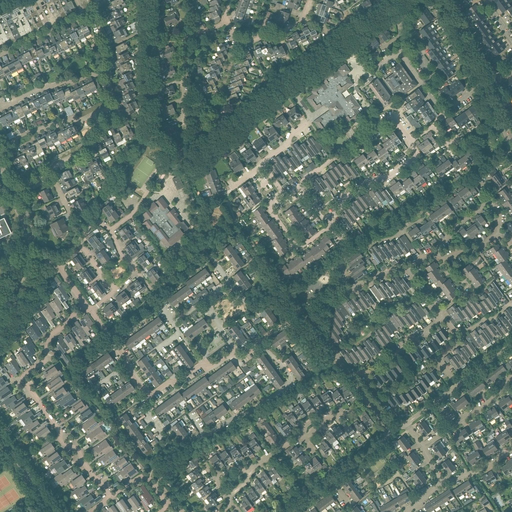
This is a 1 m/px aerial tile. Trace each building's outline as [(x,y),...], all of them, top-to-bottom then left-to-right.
[(35,0),(36,2),(39,6),(40,9),(37,10),(36,11),(39,16),(41,14),(43,15),(44,16),(43,18),(44,20),(41,21),(43,25),(47,23),(49,27),(51,26),(48,20),(46,16),(43,11),(41,6),(42,5),(41,3),(43,2),(42,0),(35,0)] [(42,0),(43,2),(44,4),(42,5),(41,6),(43,11),(46,10),(47,10),(48,12),(48,13),(48,15),(46,16),(48,20),(49,19),(50,22),(53,20),(52,18),(53,17),(52,13),(51,11),(49,8),(47,3),(50,1),(49,0),(42,0)] [(49,0),(50,1),(47,3),(49,8),(52,7),(53,7),(54,9),(53,10),(54,12),(52,13),(53,17),(55,16),(56,19),(59,17),(58,15),(59,14),(57,10),(55,5),(52,0),(49,0)] [(52,0),(55,5),(57,4),(59,4),(59,6),(59,7),(60,9),(57,10),(59,14),(60,13),(62,16),(65,14),(63,12),(65,11),(63,8),(60,2),(59,0),(52,0)] [(59,0),(60,2),(63,1),(64,2),(65,3),(65,5),(65,6),(63,8),(65,11),(66,11),(67,13),(70,12),(69,9),(74,7),(74,8),(71,1),(67,3),(65,0),(59,0)] [(123,0),(115,0),(111,2),(112,4),(109,6),(112,12),(119,9),(117,6),(125,3),(123,0)] [(237,5),(238,6),(250,10),(252,4),(249,3),(240,0),(239,4),(238,3),(237,5)] [(361,4),(362,5),(359,6),(361,11),(364,10),(365,11),(372,8),(373,10),(371,11),(372,13),(377,9),(374,1),(370,3),(369,0),(361,4)] [(463,5),(459,0),(454,0),(453,1),(459,8),(463,5)] [(500,8),(508,2),(506,0),(501,0),(496,4),(500,8)] [(500,8),(503,13),(511,7),(509,4),(511,1),(511,0),(510,0),(508,2),(500,8)] [(298,5),(289,2),(286,1),(285,6),(297,10),(298,5)] [(32,2),(30,3),(30,4),(34,12),(31,14),(33,18),(35,17),(37,18),(38,19),(37,21),(38,22),(36,24),(37,27),(41,26),(43,30),(45,29),(43,25),(41,21),(39,16),(36,11),(37,10),(36,8),(39,6),(36,2),(33,3),(32,2)] [(19,4),(17,5),(17,6),(20,11),(21,14),(19,15),(17,16),(20,21),(22,19),(24,20),(25,21),(24,23),(25,25),(23,26),(24,30),(28,28),(30,32),(32,32),(32,31),(32,30),(30,27),(27,21),(25,17),(29,15),(27,11),(24,13),(23,10),(26,8),(24,6),(23,4),(20,5),(19,4)] [(26,5),(24,6),(26,8),(27,11),(29,15),(25,17),(27,21),(30,20),(31,21),(32,22),(32,23),(33,25),(30,27),(32,30),(36,28),(38,33),(40,32),(37,27),(36,24),(33,18),(31,14),(34,12),(30,4),(27,6),(26,5)] [(209,8),(211,13),(220,9),(221,8),(219,4),(211,7),(209,8)] [(331,8),(319,4),(318,9),(326,12),(328,7),(331,8)] [(471,14),(478,9),(475,5),(468,10),(471,14)] [(13,7),(11,8),(12,9),(14,14),(16,17),(13,18),(12,19),(14,24),(17,22),(18,23),(19,24),(19,26),(20,27),(17,29),(19,32),(23,31),(25,35),(27,34),(24,30),(23,26),(20,21),(17,16),(19,15),(17,13),(20,11),(17,6),(14,8),(13,7)] [(235,11),(236,11),(245,14),(248,15),(250,10),(238,6),(237,9),(236,9),(235,11)] [(282,11),(283,9),(277,6),(276,9),(279,11),(278,15),(287,19),(289,14),(282,11)] [(124,13),(121,7),(119,9),(112,12),(109,14),(110,17),(109,17),(112,23),(118,19),(117,17),(124,13)] [(417,13),(421,19),(429,14),(424,8),(417,13)] [(8,10),(5,11),(6,12),(9,17),(10,20),(7,21),(6,21),(9,26),(11,25),(13,25),(14,27),(13,28),(14,30),(11,31),(13,35),(17,33),(19,38),(21,37),(19,32),(17,29),(14,24),(12,19),(13,18),(12,15),(14,14),(12,9),(8,11),(8,10)] [(221,11),(220,9),(211,13),(209,14),(211,19),(210,20),(209,20),(209,21),(209,22),(210,23),(211,23),(212,22),(213,25),(215,24),(215,21),(218,19),(219,17),(218,15),(221,14),(220,12),(221,12),(221,11)] [(326,12),(318,9),(316,14),(327,18),(324,17),(326,12)] [(474,18),(481,13),(478,9),(471,14),(474,18)] [(179,17),(176,10),(166,14),(167,15),(168,14),(169,17),(163,19),(166,26),(169,25),(169,26),(170,25),(177,22),(176,18),(179,17)] [(245,14),(236,11),(235,15),(234,15),(233,17),(239,19),(238,21),(245,24),(246,24),(249,16),(248,15),(245,14)] [(6,18),(9,17),(6,12),(3,14),(2,12),(0,13),(2,18),(4,22),(1,24),(6,36),(7,38),(11,36),(14,41),(15,40),(13,35),(11,31),(9,26),(6,21),(7,21),(6,18)] [(477,22),(484,17),(481,13),(474,18),(477,22)] [(327,18),(316,14),(316,15),(318,16),(317,19),(316,18),(315,20),(325,24),(327,18)] [(426,25),(432,20),(433,19),(429,14),(421,19),(426,25)] [(286,24),(287,19),(278,15),(276,20),(286,24)] [(487,18),(485,16),(484,17),(477,22),(473,25),(476,30),(485,24),(483,21),(484,21),(484,20),(487,18)] [(126,23),(123,17),(118,19),(112,23),(113,26),(111,27),(113,33),(120,30),(119,27),(126,23)] [(485,24),(476,30),(480,34),(488,28),(486,26),(487,25),(490,23),(488,21),(485,24)] [(82,23),(79,25),(81,29),(85,37),(86,36),(91,34),(90,33),(93,32),(92,31),(93,31),(91,27),(88,29),(86,25),(83,26),(82,23)] [(419,32),(423,36),(431,30),(429,27),(433,24),(432,23),(419,32)] [(85,37),(81,29),(79,25),(80,28),(77,29),(76,26),(73,28),(79,40),(85,37)] [(488,28),(480,34),(483,39),(491,32),(489,30),(490,29),(493,27),(492,25),(488,28)] [(308,30),(311,36),(312,38),(317,36),(312,26),(310,27),(311,28),(308,30)] [(120,30),(113,33),(115,35),(112,37),(115,43),(129,36),(124,27),(120,30)] [(301,30),(303,32),(306,38),(311,36),(308,30),(307,27),(301,30)] [(372,30),(375,34),(380,42),(383,40),(384,42),(391,36),(384,27),(381,29),(377,32),(375,29),(372,30)] [(426,40),(434,34),(432,32),(436,29),(435,27),(431,30),(423,36),(426,40)] [(76,41),(79,40),(73,28),(74,30),(72,32),(70,29),(68,30),(75,45),(77,44),(76,41)] [(66,35),(63,36),(70,48),(75,46),(75,45),(68,30),(67,31),(70,36),(68,37),(66,35)] [(494,33),(493,31),(491,32),(483,39),(481,40),(484,45),(492,38),(490,36),(491,35),(494,33)] [(296,43),(300,41),(297,33),(297,32),(291,35),(292,36),(293,37),(296,43)] [(306,38),(303,32),(300,34),(299,32),(297,33),(300,41),(302,43),(307,41),(306,38)] [(434,34),(426,40),(424,41),(427,46),(440,37),(436,33),(434,34)] [(370,41),(367,43),(367,44),(368,47),(369,47),(370,47),(372,50),(379,45),(378,43),(380,42),(375,34),(368,38),(370,41)] [(497,37),(496,35),(492,38),(484,45),(487,49),(489,48),(495,43),(494,40),(495,40),(495,39),(497,37)] [(64,51),(69,48),(70,48),(63,36),(64,39),(62,40),(61,37),(58,39),(64,51)] [(292,36),(289,37),(287,38),(289,43),(286,44),(289,50),(297,46),(296,43),(293,37),(292,36)] [(427,46),(431,50),(439,44),(437,42),(441,39),(440,37),(427,46)] [(502,40),(501,38),(495,43),(489,48),(493,52),(501,46),(499,43),(500,42),(502,40)] [(55,40),(52,42),(58,54),(64,51),(58,39),(57,39),(59,42),(56,43),(55,40)] [(226,51),(228,50),(227,48),(231,46),(230,44),(228,44),(227,42),(223,44),(222,42),(220,42),(219,43),(217,40),(215,41),(217,44),(218,47),(217,47),(217,52),(220,51),(221,53),(226,51)] [(53,57),(58,54),(52,42),(53,44),(51,46),(49,43),(46,44),(53,57)] [(114,52),(117,57),(128,52),(127,52),(123,54),(122,52),(129,48),(126,42),(115,47),(116,50),(114,52)] [(42,43),(39,45),(45,57),(51,54),(52,57),(53,57),(46,44),(43,46),(42,43)] [(501,46),(493,52),(496,56),(497,55),(504,50),(502,48),(503,47),(503,46),(506,44),(504,43),(501,46)] [(430,57),(439,51),(437,48),(441,45),(440,44),(439,44),(431,50),(427,53),(430,57)] [(39,60),(45,57),(39,45),(40,47),(38,49),(36,46),(34,47),(33,46),(39,60)] [(176,54),(173,47),(170,48),(168,45),(165,46),(157,49),(160,55),(163,53),(166,58),(163,59),(165,64),(173,61),(171,56),(176,54)] [(34,62),(39,60),(33,46),(27,49),(28,50),(29,53),(31,55),(34,62)] [(260,48),(259,46),(254,48),(255,50),(253,52),(258,63),(262,62),(260,57),(263,56),(260,48)] [(265,46),(260,48),(263,56),(264,58),(269,56),(266,48),(265,46)] [(275,56),(271,48),(270,46),(266,48),(269,56),(271,60),(276,58),(275,56)] [(276,46),(271,48),(275,56),(276,58),(280,56),(277,48),(276,46)] [(282,46),(277,48),(280,56),(281,58),(286,55),(286,54),(288,53),(285,47),(283,48),(282,46)] [(242,60),(246,58),(249,65),(250,64),(252,59),(252,58),(247,48),(243,51),(245,56),(239,58),(240,61),(242,60)] [(430,57),(434,61),(442,55),(440,53),(444,50),(443,48),(439,51),(430,57)] [(34,62),(31,55),(29,53),(28,50),(25,52),(24,49),(21,50),(27,63),(32,60),(34,63),(34,62)] [(18,52),(15,53),(21,66),(27,63),(21,50),(21,51),(22,53),(20,54),(18,52)] [(228,50),(226,51),(221,53),(220,51),(217,52),(216,53),(218,58),(219,60),(224,58),(223,56),(229,53),(228,50)] [(115,61),(118,67),(129,62),(129,61),(124,63),(123,61),(130,58),(128,52),(117,57),(118,60),(115,61)] [(14,57),(11,59),(17,71),(23,68),(21,66),(15,53),(18,59),(15,60),(14,57)] [(434,61),(437,66),(449,57),(446,53),(442,55),(434,61)] [(225,57),(224,58),(219,60),(218,58),(213,60),(215,64),(217,67),(221,64),(223,63),(222,61),(227,59),(225,57)] [(450,59),(449,57),(437,66),(440,70),(448,64),(446,61),(450,59)] [(497,57),(490,63),(493,67),(500,61),(497,57)] [(238,68),(239,67),(244,65),(245,67),(249,65),(246,58),(242,60),(243,62),(236,65),(238,68)] [(8,60),(5,62),(11,74),(17,71),(11,59),(12,62),(9,63),(8,60)] [(496,71),(503,66),(500,61),(493,67),(496,71)] [(5,62),(6,64),(4,66),(3,63),(0,64),(0,65),(5,77),(11,74),(5,62)] [(117,71),(120,77),(121,76),(131,71),(133,70),(132,68),(129,62),(118,67),(120,70),(117,71)] [(438,71),(442,76),(450,70),(448,67),(452,64),(451,62),(448,64),(440,70),(438,71)] [(205,69),(207,74),(213,71),(215,73),(221,70),(220,68),(224,66),(223,63),(221,64),(217,67),(215,64),(211,66),(205,69)] [(390,69),(393,73),(394,74),(402,67),(399,63),(390,69)] [(346,75),(351,72),(345,64),(337,70),(338,71),(335,73),(333,69),(320,79),(322,82),(310,91),(313,94),(306,99),(315,112),(325,105),(329,110),(313,122),(322,134),(329,130),(331,133),(344,124),(338,116),(341,114),(349,125),(362,116),(357,109),(360,107),(351,94),(345,99),(341,94),(353,85),(346,75)] [(152,71),(155,76),(164,72),(166,77),(176,74),(173,66),(167,69),(166,65),(152,71)] [(247,71),(245,67),(244,65),(239,67),(240,69),(234,72),(233,71),(230,72),(231,75),(233,75),(242,71),(243,74),(247,71)] [(394,74),(393,73),(384,80),(395,95),(399,93),(401,95),(415,85),(402,67),(394,74)] [(445,80),(453,74),(451,71),(455,69),(454,67),(450,70),(442,76),(445,80)] [(213,71),(207,74),(205,75),(207,79),(211,77),(211,78),(212,79),(218,77),(218,75),(222,73),(221,70),(215,73),(213,71)] [(131,71),(121,76),(120,77),(121,80),(118,81),(121,87),(126,84),(132,81),(127,83),(126,81),(134,77),(131,71)] [(243,74),(242,71),(233,75),(234,77),(230,79),(231,82),(235,80),(239,78),(240,80),(245,78),(243,74)] [(91,77),(85,80),(92,94),(94,93),(93,91),(99,89),(94,79),(95,80),(93,81),(91,77)] [(207,80),(208,84),(209,84),(210,86),(214,84),(216,83),(215,81),(220,79),(218,77),(217,77),(212,79),(211,78),(207,80)] [(242,85),(240,80),(239,78),(235,80),(236,82),(230,85),(228,84),(225,85),(227,88),(228,89),(228,88),(232,87),(237,84),(238,87),(242,85)] [(377,78),(368,85),(371,89),(380,83),(377,78)] [(86,83),(84,84),(82,82),(80,83),(86,95),(91,93),(92,94),(85,80),(86,83)] [(123,97),(126,95),(134,91),(132,88),(135,87),(132,81),(126,84),(121,87),(123,89),(120,91),(123,97)] [(453,85),(458,92),(464,88),(459,81),(453,85)] [(77,84),(74,86),(80,98),(86,95),(80,83),(79,83),(81,86),(78,87),(77,84)] [(214,84),(210,86),(209,84),(208,84),(204,86),(208,93),(212,91),(213,92),(216,91),(215,90),(216,89),(215,87),(217,86),(216,83),(214,84)] [(384,87),(380,83),(371,89),(375,94),(384,87)] [(238,87),(237,84),(232,87),(228,88),(229,90),(225,92),(226,95),(230,93),(235,91),(236,93),(240,91),(238,87)] [(163,85),(156,88),(159,96),(162,94),(163,98),(175,93),(172,86),(167,88),(165,89),(163,85)] [(451,94),(452,96),(458,92),(453,85),(447,89),(451,94)] [(71,87),(68,89),(74,101),(80,98),(74,86),(75,89),(72,90),(71,87)] [(54,89),(61,101),(66,99),(67,101),(68,101),(61,89),(59,90),(57,87),(54,89)] [(68,89),(66,90),(64,87),(61,89),(68,101),(73,99),(74,101),(68,89)] [(384,87),(375,94),(378,98),(387,92),(384,87)] [(440,91),(440,92),(445,99),(451,94),(447,89),(446,87),(440,91)] [(48,90),(48,91),(54,104),(61,101),(54,89),(55,92),(53,93),(52,90),(49,92),(48,90)] [(418,89),(405,99),(408,103),(422,93),(421,91),(420,92),(418,89)] [(54,104),(48,91),(42,93),(43,95),(43,96),(49,107),(54,104)] [(121,101),(124,107),(134,102),(135,101),(130,103),(129,101),(137,97),(134,91),(126,95),(123,97),(124,99),(121,101)] [(238,98),(236,93),(235,91),(230,93),(231,95),(225,98),(226,101),(232,98),(233,100),(238,98)] [(390,96),(387,92),(378,98),(381,103),(382,102),(389,97),(390,96)] [(49,107),(43,96),(43,95),(40,96),(39,93),(36,95),(42,107),(44,110),(49,107)] [(423,95),(424,94),(422,93),(408,103),(404,106),(407,111),(411,108),(420,101),(422,100),(425,98),(424,97),(425,96),(424,95),(423,96),(423,95)] [(33,96),(31,97),(37,110),(42,107),(36,95),(37,98),(36,98),(35,99),(33,96)] [(30,98),(31,100),(29,102),(28,99),(25,100),(31,113),(37,110),(31,97),(30,98)] [(383,108),(385,107),(391,102),(392,101),(389,97),(382,102),(381,103),(380,104),(383,108)] [(19,103),(19,105),(26,118),(27,118),(25,115),(31,113),(25,100),(24,101),(26,103),(23,104),(22,102),(19,103)] [(411,108),(412,107),(415,112),(417,110),(423,105),(425,104),(422,100),(420,101),(411,108)] [(135,101),(134,102),(124,107),(126,109),(123,110),(126,116),(134,112),(133,109),(138,107),(135,101)] [(417,110),(420,114),(431,107),(428,102),(425,104),(423,105),(417,110)] [(164,118),(175,113),(172,105),(165,107),(164,104),(165,103),(155,107),(157,111),(160,110),(164,118)] [(21,121),(26,118),(19,105),(16,106),(14,108),(15,110),(19,118),(21,121)] [(478,114),(473,106),(468,110),(477,122),(479,121),(476,116),(478,114)] [(8,109),(14,121),(19,118),(15,110),(13,111),(11,107),(8,109)] [(302,116),(295,107),(287,113),(292,120),(295,118),(296,120),(302,116)] [(431,107),(420,114),(424,119),(426,117),(434,111),(431,107)] [(5,110),(2,112),(8,124),(14,121),(8,109),(7,109),(9,112),(6,113),(5,110)] [(475,123),(477,122),(468,110),(464,113),(470,121),(472,119),(475,123)] [(426,117),(424,119),(426,121),(427,120),(428,122),(437,116),(434,111),(426,117)] [(0,122),(2,127),(8,124),(2,112),(3,114),(1,116),(0,114),(0,122)] [(253,121),(252,121),(254,122),(255,124),(265,115),(263,112),(260,115),(255,119),(253,121)] [(470,121),(464,113),(459,116),(469,128),(470,127),(467,123),(470,121)] [(288,123),(283,115),(274,121),(279,127),(284,124),(285,126),(288,123)] [(456,124),(451,116),(445,120),(450,128),(456,124)] [(467,130),(469,128),(459,116),(455,119),(461,127),(464,125),(467,130)] [(450,128),(445,120),(439,125),(444,132),(450,128)] [(119,128),(124,138),(125,139),(134,135),(131,129),(128,131),(127,129),(130,128),(127,121),(124,123),(125,126),(123,127),(121,124),(118,126),(119,128)] [(160,133),(162,132),(164,136),(169,134),(170,135),(176,132),(176,131),(175,130),(175,129),(174,128),(174,127),(173,127),(172,124),(167,126),(165,122),(157,126),(160,133)] [(70,126),(68,124),(66,125),(72,137),(77,134),(73,125),(70,126)] [(66,140),(71,138),(72,137),(66,125),(65,125),(66,128),(64,129),(63,126),(60,128),(66,140)] [(264,132),(265,133),(265,134),(270,141),(274,139),(275,140),(280,137),(273,128),(272,126),(269,128),(270,128),(268,129),(267,128),(266,128),(265,129),(264,129),(264,130),(264,131),(264,132)] [(59,140),(60,143),(66,140),(60,128),(59,128),(61,131),(58,132),(57,129),(54,131),(59,140)] [(124,138),(119,128),(114,131),(113,128),(110,130),(113,137),(116,144),(123,141),(122,139),(124,138)] [(50,129),(47,131),(54,143),(59,140),(54,131),(51,132),(50,129)] [(398,149),(399,148),(397,146),(401,143),(403,145),(404,144),(400,139),(399,140),(391,129),(388,131),(392,135),(390,136),(389,135),(398,149)] [(53,143),(54,143),(47,131),(48,134),(46,135),(44,132),(42,134),(48,146),(50,145),(51,146),(54,145),(53,143)] [(431,131),(424,136),(434,150),(439,146),(431,136),(433,135),(431,131)] [(38,141),(37,141),(44,154),(45,154),(43,152),(49,149),(48,146),(42,134),(41,134),(43,137),(40,138),(39,135),(36,137),(38,141)] [(116,144),(113,137),(111,138),(110,138),(111,139),(108,141),(106,135),(103,137),(106,144),(109,150),(116,147),(114,145),(116,144)] [(310,139),(319,152),(324,149),(314,135),(310,139)] [(386,136),(384,138),(394,152),(398,149),(389,135),(388,136),(391,139),(390,141),(386,136)] [(422,142),(423,144),(430,153),(434,150),(424,136),(422,138),(425,142),(423,143),(422,142)] [(264,148),(267,146),(266,145),(268,144),(264,137),(261,139),(261,138),(253,144),(258,151),(263,147),(264,148)] [(394,152),(384,138),(382,140),(385,144),(383,145),(382,144),(390,155),(388,152),(392,149),(394,152)] [(310,144),(308,145),(315,155),(319,152),(310,139),(307,140),(310,144)] [(39,157),(44,154),(37,141),(34,143),(32,144),(32,145),(37,155),(39,157)] [(415,143),(425,156),(430,153),(423,144),(421,145),(418,141),(415,143)] [(29,143),(26,145),(32,157),(37,155),(32,145),(30,146),(29,143)] [(296,143),(294,144),(304,158),(308,155),(310,158),(311,158),(301,145),(298,147),(296,143)] [(100,153),(103,159),(109,156),(109,155),(111,154),(109,150),(106,144),(101,147),(100,144),(96,146),(99,150),(100,153)] [(299,161),(304,158),(294,144),(291,146),(294,150),(292,151),(302,165),(299,161)] [(303,144),(301,145),(311,158),(315,155),(308,145),(305,147),(303,144)] [(382,144),(382,145),(385,149),(383,150),(380,145),(377,147),(387,161),(386,158),(390,155),(382,144)] [(27,148),(24,149),(23,146),(20,148),(23,153),(23,155),(27,160),(32,157),(26,145),(27,148)] [(387,161),(377,147),(375,149),(378,153),(376,155),(373,151),(383,164),(387,161)] [(257,158),(250,149),(248,151),(247,149),(241,153),(248,163),(253,159),(254,160),(257,158)] [(369,149),(366,151),(375,162),(379,159),(382,164),(383,164),(373,151),(374,152),(372,153),(369,149)] [(460,159),(466,166),(470,163),(470,162),(474,159),(466,149),(462,152),(465,156),(463,157),(460,152),(457,155),(460,159)] [(292,157),(290,158),(297,168),(302,165),(292,151),(289,153),(292,157)] [(362,154),(363,156),(370,165),(375,162),(366,151),(364,152),(367,157),(366,158),(363,154),(362,154)] [(27,160),(23,155),(23,153),(20,154),(19,152),(16,153),(17,156),(18,157),(22,166),(28,163),(27,160)] [(229,165),(235,173),(240,169),(241,170),(244,168),(238,159),(239,158),(234,152),(228,156),(233,162),(229,165)] [(358,153),(356,154),(365,168),(366,168),(364,165),(368,162),(370,165),(363,156),(361,157),(358,153)] [(353,161),(361,171),(365,168),(356,154),(353,156),(357,161),(355,162),(354,160),(353,161)] [(22,166),(18,157),(17,156),(14,157),(13,155),(10,156),(16,169),(22,166)] [(278,156),(276,157),(286,171),(290,168),(293,171),(283,158),(281,159),(278,156)] [(297,168),(290,158),(288,160),(285,156),(283,158),(293,171),(297,168)] [(455,160),(455,161),(461,169),(466,166),(460,159),(459,160),(456,156),(453,158),(455,160)] [(102,172),(104,170),(101,165),(97,157),(94,158),(96,161),(93,162),(91,158),(88,160),(90,164),(93,170),(96,176),(102,173),(102,172)] [(276,163),(275,164),(284,177),(282,174),(286,171),(276,157),(274,159),(276,163)] [(440,159),(444,163),(449,170),(453,167),(456,171),(448,160),(446,161),(443,157),(440,159)] [(461,170),(461,169),(455,161),(453,162),(450,157),(447,159),(448,160),(456,171),(460,168),(461,170)] [(439,160),(436,162),(444,174),(449,170),(444,163),(442,164),(439,160)] [(444,174),(436,162),(433,164),(437,168),(435,169),(440,177),(444,174)] [(333,163),(331,164),(340,178),(344,175),(347,178),(338,165),(335,166),(333,163)] [(354,179),(344,165),(342,167),(340,163),(338,165),(347,178),(351,175),(354,179)] [(422,163),(420,165),(428,176),(430,175),(431,177),(434,175),(427,165),(426,165),(427,167),(425,168),(422,163)] [(84,173),(86,176),(88,182),(95,179),(94,177),(96,176),(93,170),(90,164),(87,165),(89,168),(86,169),(85,167),(82,168),(82,170),(84,172),(84,173)] [(284,177),(275,164),(272,166),(275,169),(272,171),(279,181),(284,177)] [(331,175),(338,184),(339,184),(336,181),(340,178),(331,164),(328,166),(331,170),(329,171),(331,175)] [(347,164),(344,165),(354,179),(359,175),(352,166),(349,167),(347,164)] [(428,176),(420,165),(417,167),(421,171),(419,173),(418,171),(417,172),(420,176),(425,182),(430,179),(428,176)] [(484,176),(487,180),(489,179),(497,173),(492,166),(486,170),(488,173),(484,176)] [(62,184),(73,178),(68,180),(67,178),(72,175),(69,170),(58,175),(59,178),(57,179),(58,182),(61,181),(62,184)] [(205,173),(214,196),(222,194),(220,189),(221,188),(214,170),(205,173)] [(420,176),(419,177),(415,171),(413,171),(412,173),(421,186),(425,182),(420,176)] [(324,174),(334,188),(338,184),(331,175),(330,176),(327,172),(324,174),(325,174),(324,174)] [(163,173),(157,183),(159,184),(165,174),(163,173)] [(418,191),(423,188),(421,186),(412,173),(410,174),(410,175),(411,176),(414,180),(412,182),(409,178),(418,191)] [(497,173),(489,179),(492,184),(504,176),(503,175),(502,177),(500,174),(499,175),(497,173)] [(324,174),(320,178),(327,187),(329,191),(334,188),(324,174)] [(315,175),(313,177),(323,190),(327,187),(320,178),(318,179),(315,175)] [(172,179),(177,190),(184,187),(179,176),(172,179)] [(402,178),(410,189),(414,186),(418,191),(409,178),(410,179),(408,181),(405,176),(402,178)] [(507,180),(504,176),(492,184),(496,188),(507,180)] [(311,184),(317,192),(318,194),(323,190),(313,177),(311,179),(313,182),(311,184)] [(64,193),(77,187),(77,186),(70,190),(69,188),(76,184),(73,178),(62,184),(64,186),(61,188),(64,193)] [(400,180),(403,184),(401,185),(398,181),(406,192),(407,194),(412,191),(410,189),(402,178),(400,180)] [(243,192),(252,186),(251,184),(252,183),(250,180),(240,187),(243,192)] [(406,192),(398,181),(398,182),(399,183),(397,184),(394,180),(391,182),(400,193),(401,195),(406,192)] [(400,193),(391,182),(389,183),(392,188),(391,189),(390,188),(389,188),(395,196),(400,193)] [(480,192),(474,184),(472,185),(471,184),(466,187),(473,197),(480,192)] [(247,197),(255,191),(254,189),(255,188),(253,185),(252,186),(243,192),(247,197)] [(463,186),(460,188),(467,198),(471,195),(473,197),(466,187),(464,188),(463,186)] [(500,198),(510,191),(508,189),(509,188),(508,186),(497,194),(500,198)] [(80,192),(77,187),(64,193),(64,194),(67,192),(68,195),(65,196),(68,202),(74,199),(73,196),(80,192)] [(374,188),(372,190),(381,203),(385,200),(388,203),(378,190),(376,191),(374,188)] [(393,200),(386,190),(383,192),(381,188),(378,190),(388,203),(393,200)] [(457,193),(464,203),(464,202),(463,201),(467,198),(460,188),(457,190),(459,192),(457,193)] [(51,195),(50,195),(47,189),(40,192),(45,202),(53,198),(51,195)] [(201,193),(203,198),(211,195),(209,190),(201,193)] [(372,190),(367,193),(377,206),(381,203),(372,190)] [(257,196),(256,194),(257,194),(255,191),(247,197),(243,199),(247,204),(257,196)] [(504,203),(511,198),(511,197),(511,193),(510,191),(500,198),(504,203)] [(367,193),(363,196),(373,209),(377,206),(367,193)] [(453,196),(452,196),(459,206),(461,208),(463,207),(461,204),(464,203),(457,193),(454,195),(456,197),(454,198),(453,196)] [(373,209),(363,196),(361,198),(358,194),(356,196),(366,209),(370,206),(372,209),(373,209)] [(258,195),(257,196),(247,204),(250,209),(260,201),(259,199),(260,198),(258,195)] [(353,201),(363,214),(362,212),(366,209),(356,196),(354,197),(356,201),(354,202),(353,201)] [(449,202),(450,202),(454,207),(453,208),(456,212),(458,210),(457,208),(459,206),(452,196),(447,200),(449,202)] [(183,221),(181,223),(176,217),(179,215),(173,209),(169,212),(166,208),(168,206),(161,197),(154,203),(154,202),(147,207),(149,210),(142,215),(146,221),(142,224),(147,230),(149,228),(154,234),(155,233),(164,245),(167,243),(169,243),(171,246),(181,238),(180,237),(184,234),(183,233),(189,228),(183,221)] [(74,207),(76,206),(79,212),(87,208),(82,198),(72,203),(74,207)] [(506,209),(511,204),(511,199),(511,200),(511,198),(504,203),(502,204),(506,209)] [(105,214),(112,208),(110,205),(111,205),(108,201),(102,205),(104,208),(101,209),(105,214)] [(353,201),(351,202),(353,206),(351,207),(349,204),(358,217),(363,214),(353,201)] [(440,205),(442,207),(447,214),(450,212),(452,215),(454,213),(451,209),(451,210),(447,204),(446,201),(440,205)] [(50,206),(45,208),(50,218),(54,216),(55,217),(61,214),(56,204),(51,206),(50,206)] [(346,209),(355,222),(356,222),(354,220),(358,217),(349,204),(346,206),(349,209),(347,210),(346,209)] [(288,217),(297,211),(298,210),(296,207),(294,208),(293,206),(285,213),(288,217)] [(439,206),(436,208),(443,217),(447,214),(442,207),(440,208),(439,206)] [(257,210),(255,211),(253,213),(256,217),(255,218),(255,219),(263,213),(266,210),(264,208),(263,208),(261,207),(257,210)] [(115,212),(112,208),(105,214),(108,218),(115,212)] [(433,213),(439,221),(443,217),(436,208),(433,210),(435,212),(433,213)] [(343,214),(352,227),(353,227),(351,225),(355,222),(346,209),(343,211),(346,214),(344,215),(343,214)] [(117,211),(115,212),(108,218),(111,223),(121,216),(117,211)] [(300,216),(301,215),(299,212),(298,213),(297,211),(288,217),(292,222),(300,216)] [(429,217),(429,218),(434,224),(439,221),(433,213),(432,211),(429,213),(431,215),(429,217)] [(264,214),(263,213),(255,219),(258,223),(267,217),(268,216),(266,213),(264,214)] [(340,216),(343,219),(338,223),(345,232),(352,227),(343,214),(340,216)] [(483,228),(484,230),(485,230),(482,226),(486,223),(485,221),(486,219),(484,216),(482,217),(480,215),(478,216),(478,215),(475,217),(483,228)] [(301,217),(300,216),(292,222),(295,226),(304,219),(302,217),(301,217)] [(268,219),(267,217),(258,223),(261,228),(271,221),(269,218),(268,219)] [(475,223),(474,224),(479,232),(480,233),(484,230),(483,228),(475,217),(476,219),(474,221),(475,223)] [(0,238),(11,233),(4,218),(0,219),(0,238)] [(63,218),(50,225),(52,229),(55,228),(58,235),(69,230),(63,218)] [(432,230),(436,227),(434,224),(429,218),(427,220),(428,222),(427,223),(425,221),(432,230)] [(273,219),(271,221),(261,228),(263,227),(266,231),(275,225),(273,223),(275,222),(273,219)] [(305,219),(304,219),(295,226),(295,227),(296,225),(300,230),(308,224),(310,223),(307,220),(306,221),(305,219)] [(424,225),(422,226),(428,233),(432,230),(425,221),(423,223),(424,225)] [(479,232),(474,224),(472,225),(470,223),(468,225),(475,235),(476,236),(480,233),(479,232)] [(276,224),(275,225),(266,231),(269,236),(278,230),(277,228),(278,227),(276,224)] [(308,224),(300,230),(303,234),(312,228),(313,227),(311,224),(310,225),(308,224)] [(121,236),(129,231),(131,229),(129,226),(129,227),(127,225),(118,232),(121,236)] [(411,228),(410,228),(417,237),(419,239),(423,236),(416,227),(417,227),(415,225),(412,227),(414,229),(412,230),(411,228)] [(416,227),(423,236),(423,237),(428,233),(422,226),(421,227),(419,225),(417,227),(416,227)] [(462,226),(470,238),(471,240),(476,236),(475,235),(468,225),(469,227),(467,229),(466,226),(463,228),(462,226)] [(471,240),(470,238),(462,226),(459,228),(461,230),(459,232),(464,239),(468,236),(471,240)] [(313,230),(312,228),(303,234),(307,239),(316,232),(314,229),(313,230)] [(407,233),(413,241),(417,237),(410,228),(408,230),(409,232),(407,233)] [(279,229),(278,230),(269,236),(273,240),(271,242),(281,235),(282,234),(280,232),(281,232),(279,229)] [(129,231),(121,236),(125,241),(132,235),(129,231)] [(88,240),(91,244),(98,239),(95,234),(95,235),(93,232),(88,235),(91,238),(88,240)] [(281,235),(271,242),(275,246),(283,240),(282,238),(283,237),(281,235)] [(333,244),(332,242),(326,235),(323,237),(324,238),(322,239),(322,240),(329,249),(330,249),(328,247),(333,244)] [(399,239),(409,252),(414,248),(404,235),(399,239)] [(97,247),(98,249),(101,247),(102,246),(101,244),(102,243),(98,239),(91,244),(94,249),(97,247)] [(284,239),(283,240),(275,246),(278,251),(275,253),(276,253),(285,246),(287,245),(285,243),(286,242),(284,239)] [(398,242),(397,243),(396,244),(405,255),(409,252),(399,239),(397,240),(398,242)] [(138,245),(135,240),(125,248),(128,252),(138,245)] [(319,244),(325,253),(329,249),(322,240),(320,242),(320,243),(319,244)] [(405,255),(396,244),(394,245),(392,241),(389,243),(399,256),(403,253),(404,255),(405,255)] [(325,253),(319,244),(318,243),(315,245),(316,246),(314,248),(320,256),(325,253)] [(384,245),(385,246),(393,258),(397,255),(399,257),(399,256),(389,243),(390,245),(389,246),(386,243),(384,245)] [(393,258),(385,246),(383,248),(380,244),(378,246),(379,248),(388,259),(392,256),(393,258)] [(497,244),(488,251),(491,256),(493,254),(499,249),(498,247),(499,247),(497,244)] [(141,249),(138,245),(128,252),(131,257),(135,254),(137,256),(145,250),(143,248),(141,249)] [(233,250),(230,245),(223,250),(226,255),(233,250)] [(287,248),(285,246),(276,253),(279,257),(287,251),(286,249),(287,248)] [(320,256),(314,248),(313,246),(310,248),(311,250),(310,251),(316,259),(320,256)] [(375,246),(372,247),(382,261),(386,258),(387,259),(388,259),(379,248),(377,249),(375,246)] [(503,246),(499,249),(493,254),(496,258),(505,252),(504,250),(505,249),(503,246)] [(101,247),(98,249),(98,250),(100,252),(95,255),(99,260),(106,254),(101,247)] [(370,254),(374,259),(377,264),(382,261),(372,247),(370,249),(373,252),(370,254)] [(230,260),(237,255),(233,250),(226,255),(230,260)] [(316,259),(310,251),(309,250),(306,252),(307,253),(305,254),(311,263),(316,259)] [(506,251),(505,252),(496,258),(500,263),(506,259),(509,257),(507,255),(509,254),(506,251)] [(73,254),(71,257),(73,259),(72,260),(75,265),(83,259),(80,254),(78,256),(76,252),(73,254)] [(140,264),(148,258),(144,252),(137,257),(138,258),(137,259),(140,264)] [(362,256),(359,252),(349,259),(351,261),(347,264),(349,266),(362,256)] [(311,263),(305,254),(304,253),(301,255),(302,257),(301,258),(307,266),(311,263)] [(111,261),(106,254),(99,260),(102,264),(104,262),(106,265),(111,261)] [(233,265),(240,260),(237,255),(230,260),(233,265)] [(307,266),(301,258),(299,256),(297,258),(296,256),(294,259),(294,260),(301,268),(305,265),(306,266),(307,266)] [(362,257),(362,256),(349,266),(351,265),(352,267),(349,269),(350,272),(363,262),(361,258),(362,257)] [(147,269),(153,265),(148,258),(140,264),(144,268),(145,267),(147,269)] [(77,267),(76,268),(77,270),(78,269),(86,263),(83,259),(75,265),(77,267)] [(508,262),(506,259),(500,263),(496,266),(499,270),(508,264),(507,263),(508,262)] [(233,265),(237,270),(244,265),(240,260),(233,265)] [(289,262),(290,263),(296,272),(301,268),(294,260),(293,261),(292,260),(289,262)] [(426,264),(427,265),(428,266),(425,268),(428,273),(429,273),(435,268),(438,266),(436,263),(435,264),(434,262),(432,263),(431,260),(426,264)] [(354,273),(350,275),(352,277),(365,268),(362,264),(364,263),(363,262),(350,272),(351,272),(352,271),(354,273)] [(296,272),(290,263),(288,264),(287,263),(285,265),(292,275),(296,272)] [(509,263),(508,264),(499,270),(502,275),(511,269),(510,267),(511,266),(509,263)] [(153,265),(147,269),(148,272),(146,273),(149,278),(157,272),(158,272),(153,265)] [(292,275),(285,265),(284,265),(282,266),(282,265),(279,267),(286,277),(290,273),(292,275)] [(460,271),(464,276),(465,274),(473,269),(471,266),(470,266),(469,265),(460,271)] [(212,272),(208,267),(205,269),(200,272),(205,279),(210,276),(209,274),(212,272)] [(85,279),(93,273),(90,268),(82,274),(85,279)] [(365,268),(352,277),(353,279),(350,282),(352,285),(365,275),(362,271),(365,268)] [(429,273),(428,273),(427,274),(430,279),(439,273),(440,272),(438,269),(437,270),(435,268),(429,273)] [(474,268),(473,269),(465,274),(469,279),(477,273),(478,272),(476,269),(475,270),(474,268)] [(511,268),(511,269),(502,275),(506,280),(511,275),(511,268)] [(237,281),(244,276),(240,271),(233,276),(237,281)] [(157,272),(149,278),(153,282),(154,281),(156,284),(163,278),(160,274),(159,275),(157,272)] [(200,272),(195,276),(200,283),(205,279),(200,272)] [(93,273),(85,279),(88,283),(96,277),(93,273)] [(434,283),(442,277),(443,276),(441,273),(440,274),(439,273),(430,279),(434,283)] [(472,283),(480,277),(482,277),(480,274),(478,275),(477,273),(469,279),(472,283)] [(200,283),(195,276),(190,279),(196,286),(200,283)] [(240,286),(247,281),(244,276),(237,281),(240,286)] [(398,277),(395,278),(405,292),(412,287),(408,282),(406,283),(402,279),(400,280),(398,277)] [(439,286),(446,281),(445,278),(443,279),(442,277),(434,283),(437,288),(439,286)] [(482,279),(480,277),(472,283),(475,288),(485,281),(483,278),(482,279)] [(392,283),(400,295),(405,292),(395,278),(393,280),(396,284),(394,285),(392,283)] [(185,283),(187,285),(192,292),(193,292),(191,290),(196,286),(190,279),(185,283)] [(442,291),(451,284),(450,283),(451,282),(449,279),(446,281),(439,286),(442,291)] [(139,283),(137,280),(133,283),(139,291),(140,293),(147,288),(141,281),(139,283)] [(244,291),(251,286),(247,281),(240,286),(244,291)] [(385,283),(386,285),(395,296),(399,293),(400,295),(392,283),(390,285),(388,281),(385,283)] [(95,292),(103,287),(100,282),(92,288),(95,292)] [(490,287),(499,300),(498,298),(503,295),(493,282),(490,284),(493,287),(491,289),(490,287)] [(53,290),(55,293),(55,294),(62,303),(66,309),(69,307),(65,302),(69,299),(66,294),(68,293),(71,297),(62,283),(59,285),(59,286),(53,290)] [(128,287),(131,291),(129,293),(132,297),(135,295),(134,294),(139,291),(133,283),(130,285),(130,284),(128,285),(128,286),(128,287)] [(382,283),(379,284),(381,286),(389,298),(393,295),(394,296),(395,296),(386,285),(384,286),(382,283)] [(446,295),(453,290),(455,289),(453,287),(454,286),(452,283),(451,284),(442,291),(446,295)] [(376,284),(374,286),(383,299),(388,296),(389,298),(381,286),(379,288),(376,284)] [(192,292),(187,285),(182,289),(188,296),(192,292)] [(369,289),(378,301),(379,302),(383,299),(374,286),(369,289)] [(105,289),(103,287),(95,292),(99,297),(99,296),(102,299),(106,295),(105,292),(106,291),(107,290),(106,288),(105,289)] [(495,303),(499,300),(490,287),(487,289),(490,292),(488,294),(496,305),(495,303)] [(183,299),(188,296),(182,289),(177,292),(183,299)] [(447,302),(455,296),(454,294),(455,293),(453,290),(446,295),(443,297),(447,302)] [(124,291),(120,294),(126,302),(130,299),(130,300),(132,299),(129,295),(127,296),(124,291)] [(374,303),(374,302),(367,293),(365,295),(363,291),(360,293),(370,306),(374,303)] [(183,299),(177,292),(173,296),(178,303),(183,299)] [(361,298),(358,300),(365,309),(370,306),(360,293),(358,295),(361,298)] [(55,299),(49,303),(54,311),(57,315),(60,314),(59,312),(63,309),(60,305),(62,303),(55,294),(53,295),(55,299)] [(117,300),(115,302),(114,302),(119,309),(120,308),(122,306),(121,305),(126,302),(120,294),(115,298),(117,300)] [(482,295),(492,308),(496,305),(488,294),(489,296),(487,297),(485,294),(482,295)] [(480,302),(487,312),(492,308),(482,295),(480,297),(483,300),(480,302)] [(173,307),(178,303),(173,296),(168,299),(173,307)] [(347,297),(344,299),(354,312),(358,309),(361,313),(351,299),(349,301),(347,297)] [(354,298),(351,299),(361,313),(365,309),(358,300),(356,301),(354,298)] [(340,302),(350,316),(354,312),(344,299),(340,302)] [(483,315),(473,302),(471,303),(469,300),(466,301),(476,315),(480,312),(483,315)] [(473,302),(483,315),(487,312),(480,302),(478,304),(476,300),(473,302)] [(465,308),(472,318),(476,315),(466,301),(464,303),(467,306),(465,308)] [(49,303),(48,302),(45,304),(47,307),(41,312),(41,313),(48,322),(52,328),(55,326),(51,320),(55,317),(52,313),(54,311),(49,303)] [(111,303),(107,306),(113,313),(117,311),(121,316),(123,314),(122,312),(119,309),(114,302),(112,304),(111,303)] [(340,302),(336,305),(345,319),(350,316),(340,302)] [(412,305),(421,318),(428,313),(425,308),(423,310),(416,302),(412,305)] [(334,312),(344,325),(341,322),(345,319),(336,305),(334,307),(336,310),(334,312)] [(410,306),(407,308),(417,321),(421,318),(412,305),(414,309),(412,310),(410,306)] [(451,307),(460,321),(464,318),(467,321),(458,308),(456,309),(453,305),(451,307)] [(108,317),(113,313),(107,306),(102,309),(108,317)] [(458,308),(467,321),(472,318),(465,308),(463,309),(460,306),(458,308)] [(271,312),(267,307),(260,312),(263,317),(271,312)] [(450,321),(453,325),(460,321),(451,307),(446,310),(452,319),(450,321)] [(408,313),(406,315),(413,324),(417,321),(407,308),(405,310),(408,313)] [(271,312),(263,317),(267,322),(274,316),(271,312)] [(334,317),(332,319),(342,332),(340,328),(344,325),(334,312),(332,314),(334,317)] [(408,328),(399,314),(397,316),(394,312),(392,314),(402,327),(406,324),(408,328)] [(34,320),(40,330),(43,334),(46,332),(45,330),(49,327),(46,323),(48,322),(41,313),(39,314),(41,318),(35,322),(34,320)] [(401,313),(399,314),(408,328),(413,324),(406,315),(404,316),(401,313)] [(83,325),(81,327),(88,336),(90,334),(88,331),(94,326),(86,314),(83,316),(84,318),(80,321),(83,325)] [(392,314),(387,317),(397,331),(402,327),(392,314)] [(267,322),(271,327),(278,321),(274,316),(267,322)] [(159,328),(164,324),(159,317),(154,321),(159,328)] [(387,317),(383,320),(393,334),(397,331),(387,317)] [(499,318),(508,331),(511,328),(511,327),(505,319),(503,320),(501,317),(499,318)] [(497,325),(504,335),(508,331),(499,318),(496,320),(499,323),(497,325)] [(209,326),(204,319),(203,319),(199,322),(204,330),(209,326)] [(333,324),(330,325),(340,339),(338,335),(342,332),(332,319),(330,320),(333,324)] [(40,330),(34,320),(31,322),(34,326),(27,330),(34,340),(41,335),(38,331),(40,330)] [(389,337),(393,334),(383,320),(381,322),(383,325),(381,327),(384,331),(391,340),(389,337)] [(77,335),(75,337),(79,343),(81,346),(84,345),(82,342),(88,337),(88,336),(81,327),(77,321),(74,323),(76,325),(72,328),(77,335)] [(161,330),(159,328),(154,321),(149,324),(154,331),(156,334),(161,330)] [(199,333),(204,330),(199,322),(194,326),(199,333)] [(500,338),(490,325),(488,326),(485,322),(483,324),(493,338),(497,335),(499,338),(500,338)] [(490,325),(500,338),(504,335),(497,325),(495,326),(492,323),(490,325)] [(154,331),(149,324),(144,328),(149,335),(154,331)] [(480,329),(488,341),(493,338),(483,324),(481,326),(483,329),(481,331),(480,329)] [(235,325),(234,326),(228,330),(231,335),(239,330),(235,325)] [(331,331),(328,332),(332,337),(329,339),(333,344),(340,339),(330,325),(328,327),(331,331)] [(194,326),(189,330),(194,337),(199,333),(194,326)] [(261,326),(258,328),(262,333),(260,334),(262,336),(266,333),(265,331),(261,326)] [(149,335),(144,328),(139,331),(144,338),(149,335)] [(241,328),(239,330),(231,335),(235,340),(245,333),(241,328)] [(379,329),(377,330),(386,343),(391,340),(384,331),(382,332),(379,329)] [(443,329),(438,333),(444,341),(449,337),(443,329)] [(475,332),(485,346),(490,342),(488,341),(480,329),(478,331),(480,334),(478,336),(476,332),(475,332)] [(184,333),(189,340),(194,337),(189,330),(184,333)] [(284,341),(289,337),(291,339),(293,337),(289,331),(287,333),(284,330),(279,334),(284,341)] [(377,335),(375,337),(382,347),(386,343),(377,330),(375,332),(377,335)] [(474,330),(470,334),(481,349),(482,348),(485,346),(475,332),(476,332),(474,330)] [(144,338),(139,331),(134,335),(139,342),(144,338)] [(433,334),(431,335),(435,340),(441,348),(441,347),(439,344),(444,341),(438,333),(436,334),(434,331),(432,332),(433,334)] [(79,343),(75,337),(72,333),(70,335),(69,334),(65,337),(66,339),(64,341),(69,348),(71,351),(74,350),(73,348),(79,343)] [(245,333),(235,340),(239,345),(246,340),(245,338),(247,336),(245,333)] [(274,337),(280,344),(284,341),(279,334),(274,337)] [(481,349),(470,334),(467,335),(465,337),(469,342),(476,352),(473,348),(475,346),(477,349),(479,347),(481,349)] [(139,342),(134,335),(129,338),(134,346),(139,342)] [(67,349),(69,348),(64,341),(61,336),(58,338),(59,339),(55,342),(58,347),(56,348),(53,344),(62,358),(67,366),(70,363),(63,353),(67,351),(67,349)] [(274,337),(269,341),(275,348),(280,344),(274,337)] [(428,341),(430,343),(436,351),(441,348),(435,340),(433,341),(430,337),(429,338),(430,340),(428,341)] [(29,359),(32,364),(35,362),(31,356),(35,354),(32,349),(34,348),(37,352),(28,338),(25,340),(27,344),(21,348),(21,349),(29,359)] [(129,338),(124,342),(130,349),(134,346),(129,338)] [(368,339),(366,341),(375,354),(380,351),(380,350),(381,349),(379,346),(377,347),(373,341),(371,343),(368,339)] [(462,342),(472,355),(473,354),(476,352),(469,342),(467,344),(465,340),(462,342)] [(375,354),(366,341),(364,343),(366,346),(364,348),(371,357),(375,354)] [(425,347),(431,355),(436,351),(430,343),(428,344),(426,341),(424,342),(425,344),(424,346),(425,347)] [(462,342),(460,343),(463,347),(461,349),(469,360),(468,358),(472,355),(462,342)] [(183,350),(179,345),(172,350),(176,355),(183,350)] [(359,346),(357,347),(367,361),(371,357),(364,348),(362,349),(359,346)] [(367,361),(357,347),(358,349),(356,351),(354,347),(351,349),(361,362),(365,359),(366,361),(367,361)] [(425,347),(420,350),(426,359),(431,355),(425,347)] [(348,348),(346,350),(355,364),(360,361),(361,362),(351,349),(353,351),(351,352),(348,348)] [(420,350),(418,348),(413,352),(419,360),(424,357),(425,359),(426,359),(420,350)] [(455,350),(465,363),(469,360),(461,349),(460,349),(462,350),(460,352),(457,348),(455,350)] [(29,359),(21,349),(19,351),(20,352),(16,355),(18,359),(16,360),(19,365),(22,369),(21,367),(23,365),(24,366),(28,363),(26,361),(29,359)] [(176,355),(179,360),(187,355),(183,350),(176,355)] [(355,364),(346,350),(347,352),(345,353),(342,350),(340,352),(350,365),(354,362),(355,364)] [(412,350),(406,354),(412,362),(417,358),(419,360),(413,352),(412,350)] [(453,357),(460,366),(465,363),(455,350),(453,352),(455,355),(453,357)] [(113,360),(108,353),(103,356),(108,364),(113,360)] [(259,364),(266,359),(262,354),(255,359),(259,364)] [(401,358),(407,366),(412,362),(406,354),(401,358)] [(16,360),(13,355),(10,357),(12,360),(6,365),(11,373),(14,377),(17,375),(16,373),(20,370),(17,366),(19,365),(16,360)] [(179,360),(183,365),(190,359),(187,355),(179,360)] [(446,356),(449,361),(455,369),(460,366),(453,357),(451,358),(448,355),(446,356)] [(108,364),(103,356),(98,360),(103,367),(108,364)] [(284,361),(288,366),(295,361),(291,356),(284,361)] [(145,357),(137,362),(141,367),(148,362),(145,357)] [(183,365),(187,370),(194,364),(190,359),(183,365)] [(269,364),(266,359),(259,364),(262,369),(269,364)] [(103,367),(98,360),(93,363),(98,371),(103,367)] [(226,365),(231,372),(236,369),(231,361),(226,365)] [(295,361),(288,366),(291,371),(298,366),(295,361)] [(399,373),(405,369),(402,366),(399,361),(393,365),(395,368),(401,375),(399,373)] [(145,372),(152,367),(148,362),(141,367),(145,372)] [(88,366),(89,367),(88,367),(94,374),(98,371),(93,363),(91,365),(90,364),(88,366)] [(42,386),(45,384),(56,376),(61,373),(59,370),(58,371),(53,364),(40,374),(45,371),(46,373),(44,375),(47,379),(54,374),(55,376),(42,386)] [(273,369),(269,364),(262,369),(266,374),(273,369)] [(291,371),(295,376),(305,368),(304,367),(303,366),(301,364),(298,366),(291,371)] [(221,369),(226,376),(231,372),(226,365),(221,369)] [(497,369),(501,375),(507,371),(503,365),(499,368),(497,366),(495,367),(497,369)] [(88,367),(83,371),(85,373),(82,375),(87,382),(90,379),(89,378),(94,374),(88,367)] [(148,377),(155,372),(152,367),(145,372),(148,377)] [(307,371),(306,369),(305,368),(295,376),(298,381),(302,378),(305,375),(304,373),(307,371)] [(395,368),(390,372),(396,379),(401,375),(395,368)] [(216,372),(221,379),(226,376),(221,369),(216,372)] [(277,373),(273,369),(266,374),(264,375),(267,380),(269,379),(277,373)] [(377,375),(383,383),(388,379),(390,383),(391,382),(382,371),(381,373),(380,371),(378,369),(377,370),(378,372),(376,374),(377,375)] [(391,382),(396,379),(390,372),(389,373),(387,371),(386,369),(384,370),(386,372),(384,373),(383,371),(382,371),(391,382)] [(493,373),(497,378),(501,375),(497,369),(494,372),(492,369),(491,370),(493,373)] [(433,380),(435,382),(440,378),(434,370),(429,374),(433,380)] [(152,382),(159,377),(155,372),(148,377),(152,382)] [(211,376),(216,383),(221,379),(216,372),(211,376)] [(433,380),(429,374),(428,372),(422,376),(424,378),(428,384),(429,384),(433,380)] [(488,372),(486,373),(488,376),(492,381),(497,378),(493,373),(490,375),(488,372)] [(280,378),(277,373),(269,379),(273,384),(280,378)] [(0,389),(4,387),(9,384),(7,381),(6,382),(3,378),(0,379),(0,376),(1,376),(1,375),(0,376),(0,389)] [(372,379),(373,381),(378,387),(383,383),(377,375),(372,379)] [(53,391),(62,385),(64,384),(63,381),(61,382),(56,376),(45,384),(50,390),(57,386),(58,388),(47,395),(48,396),(53,391)] [(206,379),(212,386),(216,383),(211,376),(206,379)] [(425,390),(430,386),(429,384),(428,384),(424,378),(422,379),(420,376),(418,377),(420,379),(418,380),(420,384),(425,390)] [(483,376),(482,377),(484,380),(484,379),(488,384),(492,381),(488,376),(485,378),(483,376)] [(155,387),(162,382),(159,377),(152,382),(155,387)] [(212,386),(206,379),(205,377),(200,380),(205,388),(210,384),(211,387),(212,386)] [(273,384),(277,388),(284,383),(280,378),(273,384)] [(195,384),(200,391),(205,388),(200,380),(195,384)] [(474,382),(476,385),(480,390),(486,386),(482,381),(478,384),(476,381),(474,382)] [(129,382),(124,386),(130,393),(135,389),(129,382)] [(118,387),(120,389),(125,396),(130,393),(124,386),(123,383),(118,387)] [(190,388),(195,395),(200,391),(195,384),(190,388)] [(421,395),(426,392),(425,390),(420,384),(415,387),(421,395)] [(64,397),(70,393),(68,391),(66,392),(62,385),(53,391),(55,394),(52,395),(56,400),(62,395),(64,397)] [(256,396),(261,392),(256,385),(251,389),(256,396)] [(346,385),(338,391),(344,400),(346,398),(348,400),(350,398),(352,402),(356,399),(346,385)] [(480,390),(476,385),(473,387),(471,385),(470,386),(472,388),(476,394),(480,390)] [(6,389),(4,387),(0,389),(0,399),(0,400),(3,397),(5,400),(9,397),(11,395),(10,396),(9,394),(11,392),(8,388),(6,389)] [(416,399),(421,395),(415,387),(410,391),(416,399)] [(185,391),(190,398),(195,395),(190,388),(185,391)] [(476,394),(472,388),(469,391),(467,388),(465,389),(467,392),(468,391),(472,397),(476,394)] [(125,396),(120,389),(115,393),(120,400),(125,396)] [(256,396),(251,389),(246,392),(251,399),(256,396)] [(344,400),(338,391),(337,390),(329,396),(333,401),(335,400),(336,402),(338,400),(341,403),(345,400),(344,400)] [(180,395),(186,402),(190,398),(185,391),(180,395)] [(410,391),(405,395),(409,401),(411,403),(416,399),(410,391)] [(186,402),(180,395),(179,392),(174,396),(179,403),(184,399),(185,402),(186,402)] [(246,403),(251,399),(246,392),(241,396),(246,403)] [(316,396),(317,396),(322,403),(324,401),(325,403),(327,402),(330,405),(334,402),(333,401),(329,396),(326,392),(322,395),(320,393),(316,396)] [(63,412),(72,405),(77,402),(75,399),(74,400),(71,397),(72,396),(70,393),(64,397),(55,403),(57,406),(61,403),(63,407),(61,409),(69,403),(71,406),(63,412)] [(115,393),(110,396),(115,404),(120,400),(115,393)] [(404,393),(399,396),(403,402),(404,405),(409,401),(405,395),(404,393)] [(403,402),(399,396),(397,394),(392,398),(396,404),(398,406),(403,402)] [(110,407),(115,404),(110,396),(105,400),(110,407)] [(179,403),(174,396),(169,399),(174,406),(179,403)] [(246,403),(241,396),(236,400),(241,406),(246,403)] [(321,409),(324,407),(322,403),(317,396),(312,400),(311,397),(307,400),(312,407),(315,406),(316,408),(318,406),(321,409)] [(391,408),(396,404),(392,398),(391,396),(385,399),(389,406),(391,408)] [(459,400),(465,407),(467,406),(466,405),(469,403),(464,396),(459,400)] [(9,410),(13,407),(20,403),(25,399),(23,397),(17,401),(14,397),(10,399),(9,397),(5,400),(0,403),(0,404),(1,406),(5,404),(9,410)] [(384,397),(378,401),(384,409),(389,406),(385,399),(384,397)] [(505,398),(503,399),(509,408),(511,405),(511,401),(509,397),(506,399),(505,398)] [(298,404),(298,405),(303,412),(305,410),(307,412),(309,410),(311,414),(315,411),(312,407),(307,400),(306,398),(298,404)] [(73,418),(80,413),(88,407),(87,405),(85,406),(80,399),(77,402),(72,405),(73,408),(71,409),(74,413),(71,415),(81,409),(82,411),(73,418)] [(174,406),(169,399),(164,403),(169,410),(174,406)] [(504,411),(509,408),(503,399),(498,403),(504,411)] [(236,410),(241,406),(236,400),(231,403),(228,405),(233,411),(235,409),(236,410)] [(463,409),(465,407),(459,400),(455,404),(453,401),(450,404),(455,411),(458,409),(459,410),(462,408),(463,409)] [(21,415),(25,412),(30,409),(28,410),(26,408),(27,408),(24,403),(22,405),(20,403),(13,407),(15,410),(13,411),(16,415),(20,413),(21,415)] [(169,410),(164,403),(159,406),(164,414),(169,410)] [(225,403),(217,408),(223,415),(227,412),(226,409),(228,408),(225,403)] [(288,409),(291,413),(294,416),(296,414),(298,416),(300,415),(302,418),(306,415),(303,412),(298,405),(294,408),(292,406),(288,409)] [(164,414),(159,406),(154,410),(160,417),(164,414)] [(88,407),(80,413),(81,415),(79,417),(82,421),(79,423),(89,417),(90,419),(93,417),(96,415),(95,413),(93,414),(88,407)] [(497,412),(494,407),(489,410),(495,419),(500,416),(503,415),(500,410),(497,412)] [(223,415),(217,408),(212,412),(218,419),(223,415)] [(485,415),(487,418),(485,420),(488,424),(495,419),(489,410),(487,412),(488,413),(485,415)] [(363,421),(361,423),(367,431),(369,429),(367,426),(372,421),(365,411),(361,414),(363,417),(361,419),(363,421)] [(25,412),(21,415),(16,419),(18,421),(21,419),(26,425),(32,421),(42,414),(40,412),(34,416),(31,412),(27,415),(25,412)] [(212,412),(207,415),(213,422),(218,419),(212,412)] [(282,416),(287,423),(289,422),(293,427),(297,424),(294,421),(297,420),(294,416),(291,413),(287,416),(285,414),(282,416)] [(432,415),(430,413),(420,420),(422,423),(418,426),(420,429),(419,429),(420,431),(428,426),(424,421),(432,415)] [(129,418),(126,414),(119,419),(122,424),(129,418)] [(207,415),(207,416),(203,419),(208,426),(213,422),(207,415)] [(95,429),(95,430),(100,427),(104,423),(102,421),(97,424),(94,421),(95,420),(93,417),(90,419),(79,427),(81,430),(84,427),(88,434),(95,429)] [(133,423),(129,418),(122,424),(126,428),(133,423)] [(474,422),(479,430),(481,432),(486,429),(480,419),(477,421),(476,420),(474,422)] [(33,434),(43,427),(48,423),(46,421),(40,425),(38,421),(33,424),(32,421),(26,425),(23,428),(24,430),(28,428),(32,434),(33,434)] [(290,432),(292,430),(287,423),(282,426),(278,421),(274,424),(284,437),(287,435),(288,437),(292,435),(290,432)] [(359,437),(367,431),(361,423),(359,425),(356,421),(353,424),(354,426),(352,428),(357,435),(359,437)] [(175,432),(182,427),(179,422),(172,427),(175,432)] [(266,422),(261,425),(268,436),(267,437),(265,438),(267,442),(268,441),(271,445),(271,446),(278,441),(275,436),(276,436),(274,433),(266,422)] [(479,430),(474,422),(469,425),(474,433),(479,430)] [(129,433),(136,428),(133,423),(126,428),(129,433)] [(344,429),(341,430),(346,437),(348,435),(349,437),(353,434),(355,437),(357,435),(352,428),(350,425),(348,427),(345,423),(342,426),(344,429)] [(430,424),(428,426),(420,431),(422,433),(423,433),(425,436),(433,430),(435,433),(441,429),(439,425),(433,429),(430,424)] [(344,438),(346,437),(341,430),(339,426),(337,428),(334,425),(330,427),(334,432),(332,434),(335,438),(337,436),(338,438),(342,436),(344,438)] [(45,429),(43,427),(33,434),(35,436),(36,435),(39,439),(42,437),(44,440),(51,435),(49,432),(50,432),(47,427),(45,429)] [(95,429),(88,434),(85,436),(87,439),(90,436),(93,440),(90,442),(91,442),(99,436),(100,439),(92,445),(107,435),(105,432),(103,433),(100,429),(101,429),(100,427),(95,430),(95,429)] [(175,432),(179,437),(186,432),(182,427),(175,432)] [(508,428),(508,427),(505,429),(506,431),(501,434),(506,442),(511,438),(508,433),(510,432),(508,428)] [(140,433),(136,428),(129,433),(133,438),(140,433)] [(327,439),(324,441),(330,449),(338,443),(335,438),(332,434),(329,429),(325,432),(327,435),(325,437),(327,439)] [(461,430),(459,431),(464,439),(469,436),(465,429),(462,431),(461,430)] [(464,439),(459,431),(457,432),(458,433),(455,435),(455,437),(453,438),(454,440),(458,446),(461,444),(459,442),(464,439)] [(182,442),(189,437),(186,432),(179,437),(182,442)] [(136,443),(144,438),(140,433),(133,438),(136,443)] [(247,440),(244,442),(246,444),(249,450),(252,448),(253,450),(255,448),(258,452),(261,449),(257,442),(259,441),(253,433),(249,436),(252,440),(249,442),(247,440)] [(501,445),(506,442),(501,434),(496,437),(501,445)] [(401,446),(408,441),(405,436),(397,441),(401,446)] [(147,443),(144,438),(136,443),(140,448),(147,443)] [(331,449),(330,449),(324,441),(323,439),(319,441),(322,445),(319,446),(321,448),(318,450),(324,458),(328,455),(326,453),(331,449)] [(107,453),(112,450),(113,449),(111,446),(110,448),(107,444),(108,443),(106,440),(91,450),(93,453),(97,451),(99,455),(97,456),(97,457),(105,451),(107,453)] [(434,452),(435,454),(443,448),(439,444),(442,442),(440,440),(435,442),(433,444),(435,446),(433,448),(435,451),(434,452)] [(493,440),(487,444),(488,446),(493,454),(494,455),(496,454),(495,452),(498,450),(497,449),(496,447),(497,446),(493,440)] [(48,455),(53,452),(55,451),(53,448),(54,448),(51,443),(50,444),(49,441),(37,450),(38,452),(40,451),(43,455),(47,453),(48,455)] [(408,441),(401,446),(405,451),(411,446),(409,443),(410,443),(408,441)] [(151,448),(147,443),(140,448),(144,453),(144,452),(151,448)] [(246,444),(238,450),(241,456),(244,454),(245,456),(247,454),(250,458),(253,455),(249,450),(246,444)] [(293,458),(298,454),(303,450),(301,446),(297,449),(296,446),(294,448),(292,445),(284,451),(287,455),(290,453),(293,458)] [(483,449),(484,451),(487,456),(490,454),(491,455),(491,456),(494,455),(493,454),(488,446),(483,449)] [(236,447),(228,453),(231,458),(233,457),(235,459),(237,457),(239,460),(243,458),(241,456),(238,450),(236,447)] [(446,453),(443,448),(435,454),(437,456),(438,455),(440,458),(446,453)] [(114,452),(112,450),(107,453),(98,459),(100,462),(103,460),(106,464),(103,465),(103,466),(112,460),(113,462),(105,468),(114,462),(119,458),(118,455),(116,457),(113,453),(114,452)] [(216,454),(221,461),(223,460),(225,462),(227,460),(229,463),(233,461),(231,458),(228,453),(226,450),(221,453),(219,451),(216,454)] [(472,454),(477,462),(482,459),(478,451),(472,454)] [(53,462),(54,464),(59,461),(63,458),(61,459),(59,457),(60,457),(57,452),(55,454),(53,452),(48,455),(46,457),(48,459),(46,460),(49,464),(53,462)] [(410,462),(418,457),(416,455),(415,455),(413,452),(407,457),(410,462)] [(463,456),(467,462),(469,461),(472,465),(477,462),(472,454),(471,452),(468,454),(469,456),(468,457),(466,455),(463,456)] [(123,456),(119,458),(114,462),(116,464),(113,466),(116,470),(114,472),(123,465),(124,468),(131,463),(129,461),(127,462),(124,458),(128,456),(126,453),(123,456)] [(220,468),(224,465),(221,461),(216,454),(212,458),(208,461),(211,466),(214,464),(215,466),(217,464),(220,468)] [(296,461),(299,465),(309,458),(306,454),(303,457),(302,454),(300,456),(298,454),(293,458),(290,461),(291,462),(293,463),(296,461)] [(193,471),(198,467),(196,465),(198,463),(197,461),(200,459),(197,455),(187,463),(193,471)] [(443,468),(445,470),(452,464),(448,459),(451,457),(449,455),(443,459),(445,462),(442,464),(444,467),(443,468)] [(319,462),(315,457),(311,460),(312,461),(310,463),(309,463),(305,466),(310,473),(321,465),(319,462)] [(419,459),(418,457),(410,462),(412,465),(411,466),(412,467),(410,469),(412,472),(419,467),(417,465),(420,462),(418,459),(419,459)] [(502,468),(504,472),(506,475),(510,473),(510,472),(511,470),(511,460),(511,459),(507,462),(509,463),(502,468)] [(59,475),(61,473),(71,466),(69,464),(67,465),(65,461),(60,464),(59,461),(54,464),(49,468),(51,471),(54,468),(59,475)] [(133,466),(131,463),(124,468),(116,473),(118,476),(121,474),(124,478),(122,479),(122,480),(130,474),(132,476),(130,477),(132,476),(138,472),(136,470),(134,471),(131,467),(133,466)] [(456,469),(452,464),(445,470),(448,475),(456,469)] [(270,475),(268,476),(272,482),(273,484),(277,481),(275,479),(280,476),(272,465),(268,468),(271,471),(268,473),(270,475)] [(198,467),(193,471),(189,474),(192,478),(189,480),(192,484),(199,478),(198,476),(200,475),(198,473),(201,470),(198,467)] [(71,479),(78,475),(80,473),(77,475),(75,473),(74,473),(71,469),(67,473),(63,475),(61,473),(59,475),(52,480),(53,483),(57,480),(61,486),(71,479)] [(262,481),(260,482),(265,490),(269,487),(267,485),(272,482),(268,476),(264,471),(260,474),(262,477),(260,479),(262,481)] [(416,480),(424,475),(422,473),(421,473),(419,471),(413,475),(416,480)] [(488,485),(497,480),(491,471),(483,477),(488,485)] [(79,487),(88,481),(86,482),(84,480),(85,480),(82,475),(79,477),(78,475),(71,479),(73,482),(71,483),(74,487),(77,485),(79,487)] [(419,489),(424,486),(423,483),(426,480),(424,477),(425,477),(424,475),(416,480),(420,485),(417,487),(419,489)] [(199,478),(192,484),(195,489),(192,490),(195,494),(199,491),(204,487),(203,485),(201,483),(204,480),(203,479),(202,477),(199,478)] [(345,488),(352,483),(348,478),(341,484),(345,488)] [(265,490),(260,482),(258,480),(254,482),(256,485),(254,487),(255,489),(253,491),(259,499),(263,496),(261,494),(265,490)] [(475,490),(473,488),(469,481),(463,484),(470,493),(475,490)] [(352,483),(345,488),(348,493),(355,488),(352,483)] [(211,488),(209,484),(204,487),(199,491),(202,496),(199,498),(202,501),(205,499),(204,499),(206,498),(209,496),(208,494),(210,492),(208,490),(211,488)] [(470,493),(463,484),(458,487),(463,494),(466,493),(467,495),(470,493)] [(147,506),(154,501),(142,485),(140,487),(144,493),(140,496),(143,500),(140,502),(141,502),(147,511),(149,509),(147,506)] [(75,494),(79,500),(86,496),(96,489),(94,487),(88,491),(85,487),(81,490),(79,487),(70,494),(72,496),(75,494)] [(463,494),(458,487),(453,491),(458,498),(463,494)] [(249,497),(247,499),(253,507),(256,504),(255,502),(259,499),(253,491),(251,488),(248,491),(250,494),(248,495),(249,497)] [(355,488),(348,493),(352,498),(359,493),(355,488)] [(454,496),(449,489),(444,493),(449,500),(454,496)] [(211,508),(216,504),(217,503),(215,500),(217,499),(216,497),(219,494),(216,491),(209,496),(206,498),(209,503),(208,504),(204,507),(207,511),(211,508)] [(141,502),(140,502),(134,492),(134,493),(136,495),(133,497),(133,496),(128,499),(130,502),(128,503),(129,505),(134,511),(137,511),(138,511),(137,510),(141,507),(138,504),(141,502)] [(359,493),(352,498),(356,503),(363,498),(359,493)] [(401,496),(405,503),(410,500),(406,493),(401,496)] [(444,503),(449,500),(444,493),(439,496),(444,503)] [(335,501),(330,494),(325,498),(330,505),(335,501)] [(86,496),(79,500),(76,503),(78,505),(81,503),(86,510),(102,498),(100,496),(94,500),(91,496),(87,498),(86,496)] [(241,508),(243,511),(246,511),(253,507),(247,499),(245,496),(241,499),(244,502),(242,504),(243,506),(241,508)] [(400,506),(405,503),(401,496),(396,499),(400,506)] [(444,503),(439,496),(434,499),(439,506),(444,503)] [(129,505),(128,503),(124,498),(122,500),(121,499),(117,502),(119,505),(117,506),(120,511),(123,511),(124,511),(126,511),(130,510),(127,507),(129,505)] [(321,501),(326,508),(330,505),(325,498),(321,501)] [(490,503),(486,498),(481,501),(484,506),(490,503)] [(390,502),(395,509),(400,506),(396,499),(392,501),(390,502)] [(434,510),(439,506),(434,499),(429,503),(434,510)] [(316,505),(321,511),(326,508),(321,501),(316,505)] [(389,511),(395,509),(390,502),(385,505),(389,511)] [(428,511),(430,511),(434,510),(429,503),(424,506),(428,511)]
